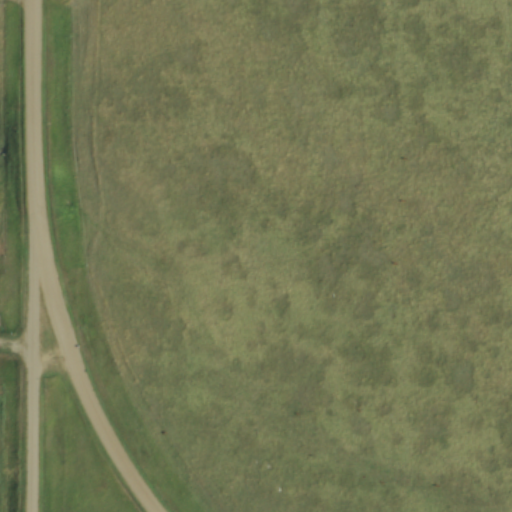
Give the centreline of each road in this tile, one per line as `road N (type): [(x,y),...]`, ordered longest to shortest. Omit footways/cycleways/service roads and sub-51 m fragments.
road 1 (residential): [(33,511),(33,0)]
road 2 (residential): [(159,511),(97,412),(51,282),(35,199)]
